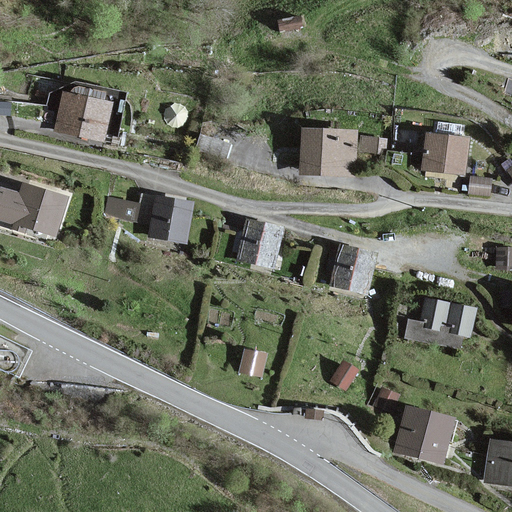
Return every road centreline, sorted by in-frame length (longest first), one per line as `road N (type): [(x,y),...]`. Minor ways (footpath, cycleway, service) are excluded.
road 1 (residential): [(511,212),(416,202),(363,210),(245,206),(0,140)]
road 2 (tertiary): [(0,308),(256,432)]
road 3 (residential): [(256,432),(317,434),(464,511)]
road 4 (track): [(440,76),(322,43),(314,34),(319,17),(363,0)]
road 5 (residential): [(511,71),(474,58),(440,66),(445,81),(511,121)]
road 6 (tertiary): [(256,432),(378,511)]
